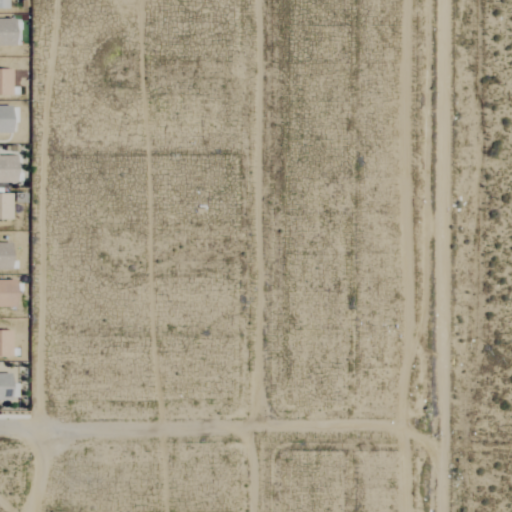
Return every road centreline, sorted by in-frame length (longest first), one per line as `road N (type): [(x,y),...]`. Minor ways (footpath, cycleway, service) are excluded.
road 1 (track): [(258,511),(268,0)]
road 2 (residential): [(259,480),(429,479)]
